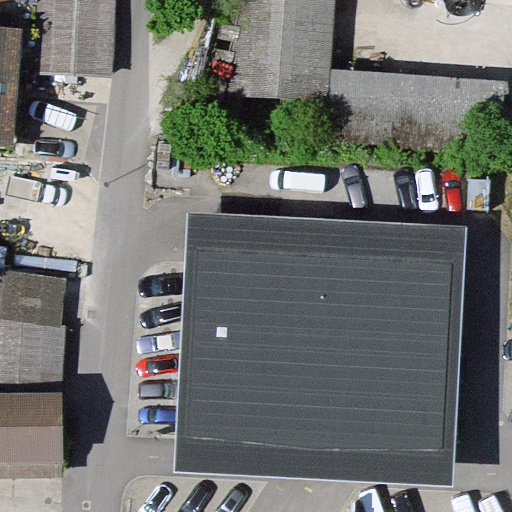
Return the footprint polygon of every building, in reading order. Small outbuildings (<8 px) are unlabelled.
[(112,0),(0,0),(0,140),(4,141),(9,69),(106,77),(112,0)] [(244,0),(235,95),(316,102),(325,0),(244,0)] [(449,272),(199,259),(190,437),(440,450),(449,272)] [(53,282),(0,274),(0,390),(58,398),(63,330),(49,326),(53,282)] [(0,463),(63,463),(60,401),(0,400),(0,463)]
